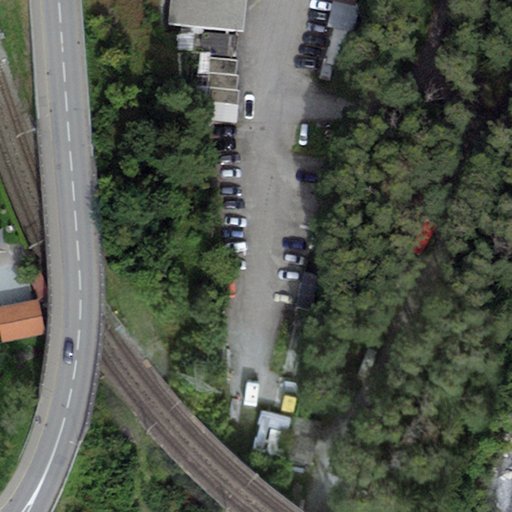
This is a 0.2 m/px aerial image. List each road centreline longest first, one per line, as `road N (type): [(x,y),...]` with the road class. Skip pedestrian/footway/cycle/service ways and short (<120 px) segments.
road 1 (primary): [(25,511),(58,436),(76,358),(58,0)]
road 2 (track): [(511,115),(429,286),(333,445),(322,511)]
road 3 (unknown): [(441,66),(375,101),(301,92)]
